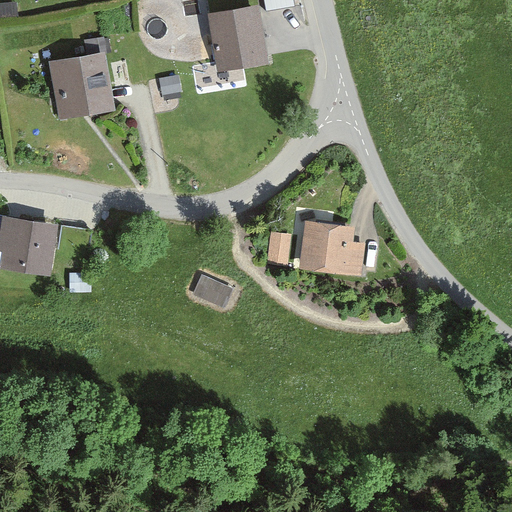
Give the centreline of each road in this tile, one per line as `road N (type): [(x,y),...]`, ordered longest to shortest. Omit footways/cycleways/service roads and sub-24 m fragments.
road 1 (unclassified): [(346,101),(250,196),(191,210),(0,180)]
road 2 (unclassified): [(511,340),(438,272),(400,219),(346,101)]
